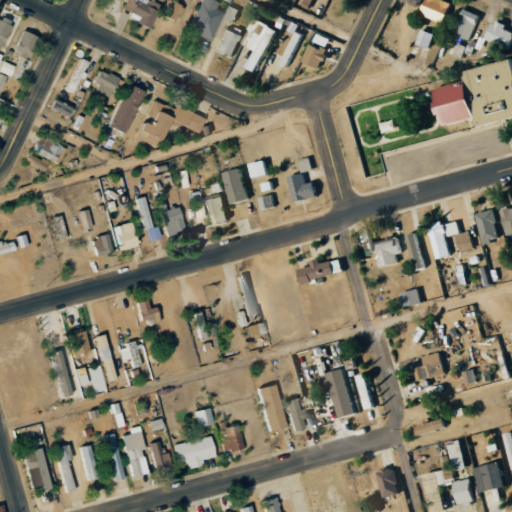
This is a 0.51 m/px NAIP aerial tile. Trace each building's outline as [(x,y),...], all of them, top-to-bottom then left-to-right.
[(128,0),(124,9),(131,12),(129,18),(150,28),(160,5),(149,0),(128,0)] [(178,22),(184,6),(167,0),(166,0),(160,15),(178,22)] [(216,9),(219,2),(214,0),(201,0),(188,30),(211,39),(223,12),(216,9)] [(454,2),(448,0),(428,0),(423,16),(447,23),(454,2)] [(456,33),(472,39),(481,15),(466,9),(456,33)] [(0,49),(12,24),(0,18),(0,49)] [(489,39),(511,49),(511,48),(511,31),(508,29),(509,25),(497,19),(489,39)] [(278,30),(267,24),(262,34),(257,31),(261,22),(256,20),(244,45),(256,50),(247,68),(257,73),(278,30)] [(243,34),(225,28),(217,51),(235,57),(243,34)] [(29,59),(39,37),(23,30),(14,52),(29,59)] [(418,45),(432,48),(435,33),(422,30),(418,45)] [(288,68),(304,35),(298,32),(282,64),(288,68)] [(316,42),(329,47),(333,39),(319,34),(316,42)] [(304,62),(323,69),(329,52),(310,45),(304,62)] [(67,91),(76,94),(87,61),(79,58),(67,91)] [(511,119),(511,60),(466,71),(469,83),(440,89),(448,125),(479,119),(481,126),(511,119)] [(0,67),(0,71),(11,76),(15,66),(3,61),(0,67)] [(111,96),(118,77),(100,70),(93,89),(111,96)] [(125,134),(143,90),(127,84),(109,127),(125,134)] [(51,108),(69,116),(72,108),(54,100),(51,108)] [(205,118),(176,105),(174,109),(153,100),(146,115),(154,119),(152,125),(143,121),(135,139),(158,149),(170,120),(198,132),(205,118)] [(32,151),(57,165),(66,148),(40,135),(32,151)] [(26,162),(44,172),(48,164),(30,154),(26,162)] [(305,160),(306,165),(302,166),(304,173),(313,170),(310,158),(305,160)] [(252,163),(254,178),(270,175),(267,161),(252,163)] [(227,172),(232,204),(249,201),(244,169),(227,172)] [(294,202),(319,198),(317,182),(307,184),(305,174),(291,176),(294,202)] [(203,210),(199,191),(190,193),(194,212),(203,210)] [(259,199),(262,211),(276,207),(273,195),(259,199)] [(137,198),(146,242),(160,239),(157,226),(151,227),(145,197),(137,198)] [(229,220),(222,197),(206,202),(213,225),(229,220)] [(177,204),(159,210),(167,235),(185,229),(177,204)] [(508,237),(511,235),(511,207),(502,210),(508,237)] [(483,243),(500,241),(496,210),(479,212),(483,243)] [(448,236),(461,233),(459,221),(445,224),(445,221),(431,224),(438,259),(452,256),(448,236)] [(118,250),(136,247),(132,222),(114,226),(118,250)] [(460,251),(474,250),(472,232),(458,234),(460,251)] [(426,268),(417,233),(405,236),(415,271),(426,268)] [(400,263),(398,255),(404,254),(400,235),(367,242),(370,256),(379,254),(382,267),(400,263)] [(92,238),(94,255),(111,253),(108,236),(92,238)] [(314,260),(315,266),(302,268),(304,282),(338,277),(335,261),(324,263),(323,259),(314,260)] [(248,315),(256,313),(247,274),(238,276),(248,315)] [(150,308),(147,299),(136,303),(142,321),(151,319),(153,323),(160,321),(156,306),(150,308)] [(206,337),(202,312),(195,313),(199,338),(206,337)] [(247,326),(249,336),(265,332),(263,321),(247,326)] [(220,356),(237,351),(230,328),(214,333),(220,356)] [(90,350),(84,330),(67,334),(73,354),(90,350)] [(108,381),(116,379),(104,334),(96,336),(108,381)] [(119,346),(123,361),(132,359),(134,365),(141,364),(135,342),(119,346)] [(51,352),(63,397),(76,393),(65,348),(51,352)] [(420,380),(446,375),(442,353),(425,356),(427,365),(417,367),(420,380)] [(341,418),(358,414),(346,368),(330,373),(341,418)] [(465,372),(467,384),(478,382),(476,369),(465,372)] [(366,409),(374,407),(368,373),(359,375),(366,409)] [(286,426),(275,384),(258,389),(269,431),(286,426)] [(298,409),(296,398),(286,400),(293,431),(304,429),(302,418),(310,417),(308,407),(298,409)] [(197,427),(213,423),(209,407),(194,411),(197,427)] [(417,425),(420,435),(447,427),(444,417),(417,425)] [(243,448),(238,424),(218,429),(223,452),(243,448)] [(143,449),(139,426),(128,428),(129,434),(122,435),(131,477),(147,474),(142,450),(143,449)] [(102,435),(114,480),(123,478),(112,433),(102,435)] [(173,444),(178,465),(186,463),(187,468),(203,465),(201,459),(215,457),(211,436),(173,444)] [(456,470),(468,468),(461,440),(449,442),(456,470)] [(160,453),(158,441),(148,443),(154,471),(170,467),(168,452),(160,453)] [(54,447),(66,492),(75,489),(62,445),(54,447)] [(80,447),(87,480),(96,479),(89,445),(80,447)] [(51,487),(40,447),(22,452),(33,492),(51,487)] [(425,474),(433,511),(444,511),(447,511),(442,486),(456,483),(450,456),(441,457),(444,470),(425,474)] [(481,492),(506,486),(501,462),(476,467),(481,492)] [(384,497),(401,494),(395,467),(379,470),(384,497)] [(476,503),(473,479),(457,481),(460,505),(476,503)] [(265,511),(279,511),(276,497),(262,501),(265,511)]
